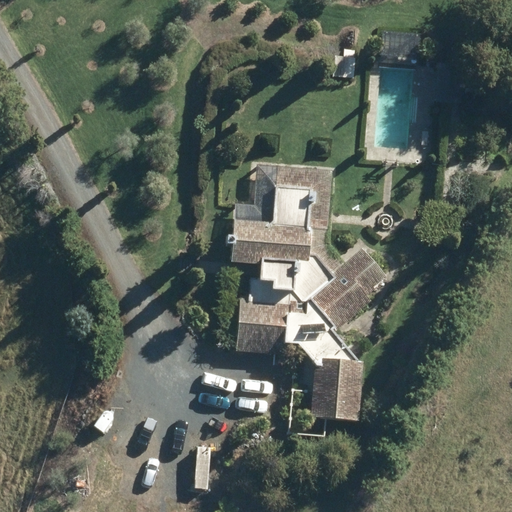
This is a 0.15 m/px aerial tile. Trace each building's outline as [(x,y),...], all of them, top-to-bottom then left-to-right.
[(511,0),(496,0),(491,11),(511,21),(511,0)] [(416,68),(417,33),(379,32),(378,67),(416,68)] [(343,56),(332,56),(331,79),(356,80),(357,51),(343,50),(343,56)] [(506,65),(438,61),(436,108),(503,112),(506,65)] [(396,264),(362,239),(337,271),(341,159),(285,157),(283,216),(242,215),(241,255),(271,255),(271,295),(246,294),(243,348),(295,351),(296,335),(322,358),(319,413),(363,415),(367,358),(344,331),(396,264)]
